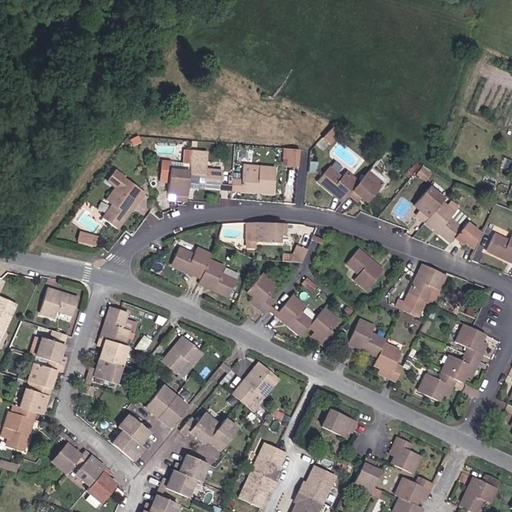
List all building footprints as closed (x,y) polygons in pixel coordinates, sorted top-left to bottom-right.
[(324,134),(332,141),(341,129),(333,122),(324,134)] [(190,180),(224,185),(224,182),(226,168),(209,166),(210,148),(193,146),(193,149),(192,163),(191,167),(190,180)] [(289,163),(299,164),(300,149),(285,147),(284,157),(289,158),(289,163)] [(182,162),(192,163),(193,149),(183,149),(182,162)] [(189,190),(190,180),(191,167),(172,166),(172,161),(165,161),(164,176),(170,176),(170,184),(183,184),(182,189),(189,190)] [(245,188),(275,190),(276,166),(246,163),(245,185),(245,188)] [(114,200),(104,212),(118,222),(131,205),(129,203),(131,201),(133,202),(144,188),(116,168),(109,177),(117,183),(108,195),(114,200)] [(346,199),(351,193),(361,180),(349,170),(344,176),(332,168),(321,181),(346,199)] [(361,195),(370,201),(384,183),(369,171),(361,180),(351,193),(358,198),(361,195)] [(418,212),(427,219),(442,201),(445,198),(431,186),(415,205),(421,209),(418,212)] [(471,222),(467,225),(454,214),(455,212),(442,201),(427,219),(454,241),(458,238),(463,243),(466,240),(474,247),(481,231),(471,222)] [(471,222),(473,219),(460,208),(455,212),(454,214),(467,225),(471,222)] [(288,223),(252,221),(251,237),(257,238),(279,239),(280,231),(287,231),(288,223)] [(243,223),(226,223),(226,236),(243,236),(243,223)] [(494,230),(508,237),(510,233),(497,226),(494,230)] [(488,252),(511,261),(511,240),(511,241),(496,235),(488,252)] [(86,244),(94,246),(96,238),(87,236),(86,244)] [(172,261),(201,275),(212,252),(213,250),(197,242),(192,251),(180,244),(172,261)] [(291,255),(301,261),(307,249),(297,243),(291,255)] [(368,289),(384,270),(361,250),(350,263),(361,273),(355,280),(368,289)] [(228,294),(236,279),(221,271),(224,264),(215,260),(218,255),(212,252),(201,275),(199,279),(228,294)] [(425,301),(433,305),(447,274),(427,265),(421,275),(407,303),(398,299),(395,305),(419,317),(425,301)] [(237,278),(240,272),(226,266),(223,271),(237,278)] [(258,305),(265,311),(284,286),(264,270),(249,288),(262,299),(258,305)] [(62,308),(76,313),(83,296),(55,285),(44,309),(59,316),(62,308)] [(0,334),(7,338),(25,298),(6,289),(0,301),(0,334)] [(312,324),(315,320),(301,310),(306,304),(293,295),(278,314),(304,334),(312,324)] [(136,329),(127,326),(132,310),(115,305),(106,336),(130,343),(136,329)] [(340,331),(333,325),(340,318),(326,307),(315,320),(312,324),(326,334),(322,339),(329,345),(340,331)] [(384,346),(386,341),(371,334),(373,328),(359,321),(348,344),(378,359),(384,346)] [(477,350),(481,341),(484,333),(463,323),(455,340),(465,344),(461,354),(478,363),(482,353),(477,350)] [(74,354),(69,352),(73,340),(51,332),(45,351),(56,355),(72,360),(74,354)] [(193,357),(199,361),(210,348),(190,333),(167,361),(180,372),(193,357)] [(106,358),(129,365),(134,345),(130,343),(106,336),(104,343),(110,345),(106,358)] [(477,350),(482,353),(487,344),(481,341),(477,350)] [(397,380),(405,363),(397,359),(400,353),(384,346),(378,359),(375,364),(390,371),(388,376),(397,380)] [(469,368),(475,370),(478,363),(461,354),(458,361),(445,355),(438,372),(457,381),(462,384),(464,380),(469,368)] [(37,382),(57,389),(64,369),(69,370),(72,360),(56,355),(53,364),(40,359),(33,380),(37,382)] [(234,370),(238,364),(230,357),(225,363),(234,370)] [(94,375),(122,384),(129,365),(106,358),(103,369),(96,368),(94,375)] [(269,374),(273,370),(264,363),(260,367),(269,374)] [(257,365),(236,390),(251,403),(255,397),(261,400),(267,393),(268,394),(283,376),(274,369),(273,370),(269,374),(260,367),(257,365)] [(464,380),(469,382),(475,370),(469,368),(464,380)] [(441,404),(443,398),(449,385),(455,387),(457,381),(438,372),(435,379),(423,374),(415,392),(441,404)] [(28,407),(48,414),(57,389),(37,382),(28,407)] [(443,398),(449,401),(455,387),(449,385),(443,398)] [(151,406),(164,416),(180,395),(169,386),(151,406)] [(177,421),(181,416),(191,403),(180,395),(164,416),(174,424),(177,421)] [(13,445),(28,451),(40,418),(46,420),(48,414),(28,407),(20,404),(18,411),(15,411),(9,426),(11,427),(9,437),(16,439),(13,445)] [(362,429),(362,428),(369,413),(347,404),(344,410),(337,407),(329,426),(349,435),(354,425),(362,429)] [(208,441),(211,436),(223,422),(210,411),(203,418),(197,413),(189,423),(185,428),(193,434),(196,431),(208,441)] [(146,442),(156,430),(136,413),(125,426),(130,430),(146,442)] [(185,428),(189,423),(181,416),(177,421),(185,428)] [(211,436),(225,448),(241,427),(228,416),(223,422),(211,436)] [(141,460),(152,447),(146,442),(130,430),(119,442),(141,460)] [(399,461),(423,472),(431,455),(416,448),(419,444),(407,438),(404,444),(406,445),(399,461)] [(73,474),(82,463),(88,456),(80,448),(84,444),(78,439),(59,462),(73,474)] [(281,473),(283,471),(293,452),(271,442),(242,496),(265,508),(274,491),(275,488),(278,489),(284,474),(281,473)] [(99,487),(114,468),(92,451),(88,456),(82,463),(89,468),(84,475),(99,487)] [(201,476),(209,480),(217,461),(193,451),(190,462),(183,459),(179,467),(201,476)] [(381,493),(384,486),(391,470),(382,466),(384,461),(372,456),(359,483),(381,493)] [(2,466),(20,473),(23,465),(16,463),(15,465),(4,461),(2,466)] [(296,511),(324,511),(341,475),(319,465),(311,483),(309,486),(307,485),(300,499),(303,500),(301,503),(296,511)] [(167,482),(194,493),(201,476),(179,467),(176,475),(171,473),(167,482)] [(95,492),(110,504),(124,486),(114,477),(117,471),(114,468),(99,487),(95,492)] [(435,488),(439,490),(443,481),(428,474),(424,482),(408,476),(400,493),(409,496),(428,505),(431,498),(435,488)] [(485,511),(491,499),(498,502),(504,486),(482,477),(471,502),(473,503),(471,507),(483,511),(485,511)] [(431,498),(435,501),(439,490),(435,488),(431,498)] [(154,511),(182,511),(187,503),(163,492),(159,501),(152,498),(147,509),(154,511)] [(430,511),(433,507),(428,505),(409,496),(402,511),(403,511),(430,511)]
